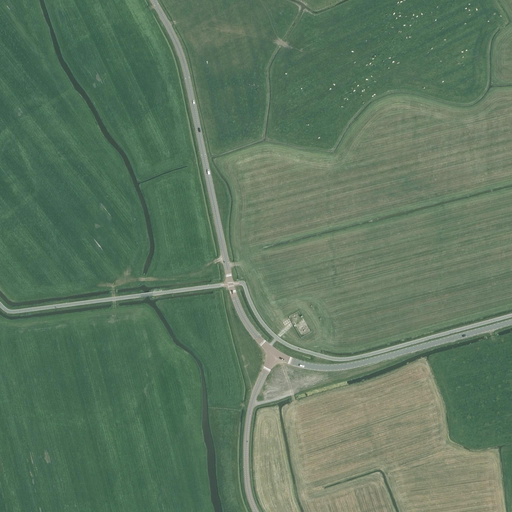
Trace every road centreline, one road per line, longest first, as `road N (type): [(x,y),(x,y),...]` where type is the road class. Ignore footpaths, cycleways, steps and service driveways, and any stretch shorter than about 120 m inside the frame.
road 1 (tertiary): [(275,354),(249,327),(232,291),(181,55),(153,0)]
road 2 (tertiary): [(275,354),(340,367),(511,321)]
road 3 (tertiary): [(256,511),(245,469),(248,419),(275,354)]
